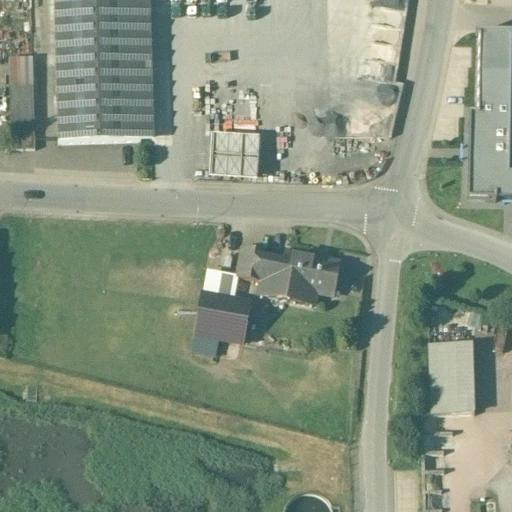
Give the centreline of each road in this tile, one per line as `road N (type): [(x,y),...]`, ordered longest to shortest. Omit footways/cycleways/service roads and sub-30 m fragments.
road 1 (residential): [(0,190),(392,215)]
road 2 (unclassified): [(392,215),(372,511)]
road 3 (unclassified): [(444,0),(392,215)]
road 4 (residential): [(392,215),(511,264)]
